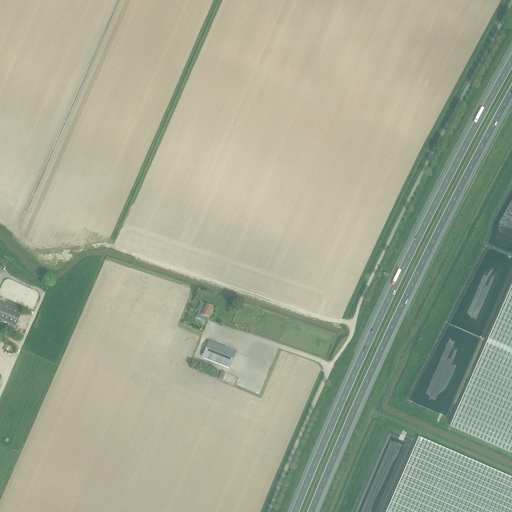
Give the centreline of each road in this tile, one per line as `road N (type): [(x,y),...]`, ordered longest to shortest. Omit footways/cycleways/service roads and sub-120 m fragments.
road 1 (unclassified): [(269,511),(329,368),(350,338),(361,297),(511,2)]
road 2 (motorway): [(511,62),(396,282),(295,511)]
road 3 (motorway): [(311,511),(409,289),(511,93)]
road 4 (track): [(339,511),(403,344),(511,152)]
road 5 (track): [(353,323),(112,247),(93,247),(46,271),(0,228)]
